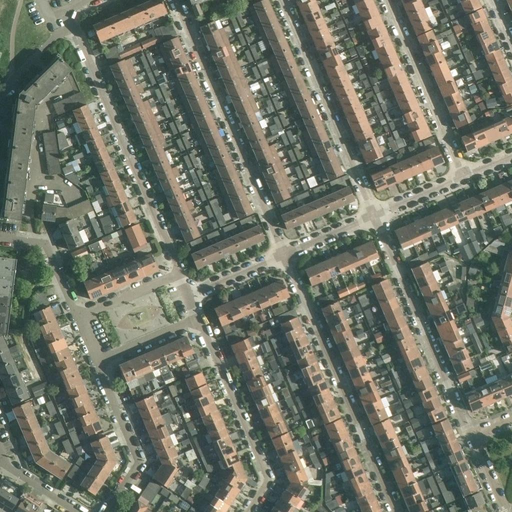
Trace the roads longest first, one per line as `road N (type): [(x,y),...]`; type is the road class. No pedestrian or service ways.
road 1 (residential): [(394,511),(283,255)]
road 2 (residential): [(173,0),(283,255)]
road 3 (residential): [(177,275),(71,23)]
road 4 (residential): [(373,216),(473,436)]
road 5 (residential): [(373,216),(283,0)]
road 6 (residential): [(198,323),(269,481),(248,511)]
road 7 (residential): [(463,177),(386,0)]
road 8 (residential): [(97,363),(138,461),(106,511)]
road 9 (residential): [(0,236),(42,241),(75,317)]
